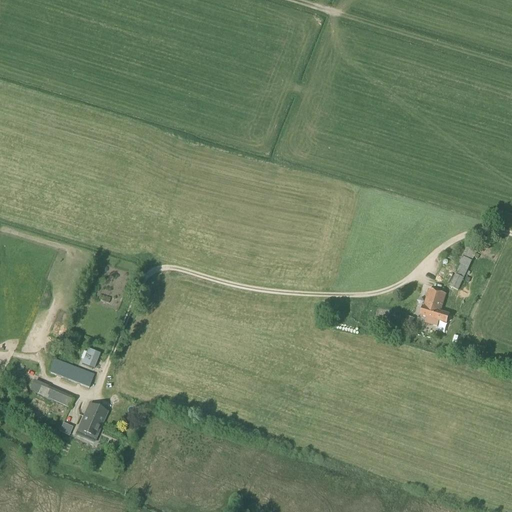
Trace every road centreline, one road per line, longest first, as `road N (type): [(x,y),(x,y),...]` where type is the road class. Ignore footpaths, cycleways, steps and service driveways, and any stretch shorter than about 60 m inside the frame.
road 1 (track): [(94,397),(145,277),(162,267),(250,289),(356,295),(405,281),(454,240),(494,230),(511,235)]
road 2 (track): [(511,67),(285,0)]
